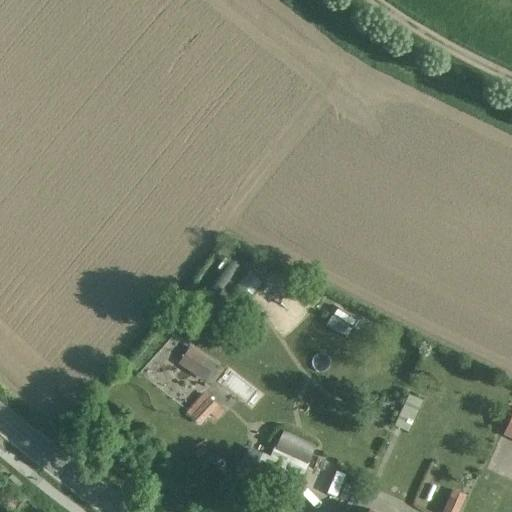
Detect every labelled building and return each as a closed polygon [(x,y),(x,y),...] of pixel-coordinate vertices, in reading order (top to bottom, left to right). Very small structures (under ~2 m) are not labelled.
[(219,293),(238,266),(225,256),(205,283),(219,293)] [(189,344),(176,363),(204,381),(217,361),(189,344)] [(208,413),(215,419),(223,410),(202,391),(184,411),(198,424),(208,413)] [(408,393),(393,424),(407,430),(421,399),(408,393)] [(511,413),(503,434),(511,438),(511,413)] [(282,511),(310,453),(275,437),(264,461),(257,458),(254,465),(261,468),(252,488),(266,495),(265,498),(243,488),(232,511),(282,511)] [(441,511),(456,511),(460,500),(446,496),(441,511)]
